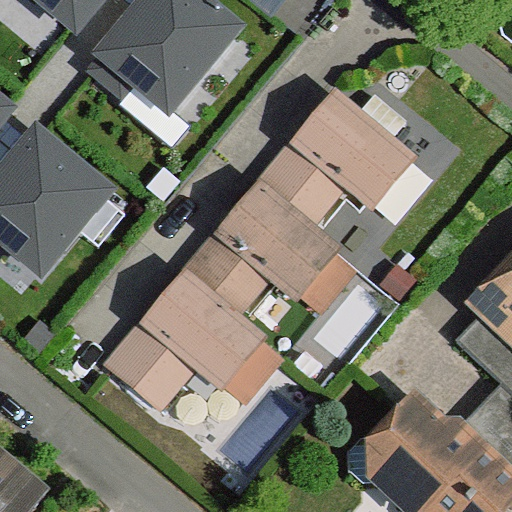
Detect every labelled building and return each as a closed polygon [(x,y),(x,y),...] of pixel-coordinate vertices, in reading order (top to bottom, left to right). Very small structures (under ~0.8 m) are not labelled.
[(43,0),(77,27),(99,0),(43,0)] [(206,0),(142,0),(103,49),(173,106),(239,27),(206,0)] [(253,0),(274,16),(287,0),(253,0)] [(0,98),(0,117),(9,106),(0,98)] [(360,118),(392,145),(407,126),(376,100),(360,118)] [(392,145),(360,118),(341,102),(300,149),(346,187),(372,208),(412,161),(392,145)] [(38,133),(0,179),(0,235),(43,271),(108,191),(38,133)] [(346,187),(300,149),(265,194),(311,230),(346,187)] [(423,163),(389,208),(406,221),(440,176),(423,163)] [(311,230),(265,194),(226,240),(270,277),(296,299),(298,295),(333,255),(336,252),(311,230)] [(270,277),(226,240),(191,284),(236,320),(270,277)] [(333,255),(298,295),(318,311),(352,271),(333,255)] [(510,290),(486,315),(511,339),(511,269),(509,272),(510,290)] [(236,320),(191,284),(151,331),(196,367),(221,388),(228,381),(255,349),(262,341),(236,320)] [(511,393),(511,339),(486,315),(459,343),(504,386),(511,393)] [(196,367),(151,331),(116,373),(160,410),(196,367)] [(275,365),(255,349),(228,381),(248,397),(275,365)] [(511,393),(504,386),(462,430),(509,474),(511,470),(511,393)] [(448,430),(418,403),(406,415),(382,441),(382,487),(407,511),(424,511),(430,506),(437,511),(504,511),(511,504),(511,477),(509,474),(462,430),(448,430)] [(382,487),(382,441),(365,441),(353,453),(353,475),(364,487),(382,487)] [(33,511),(48,495),(0,455),(0,511),(33,511)]
